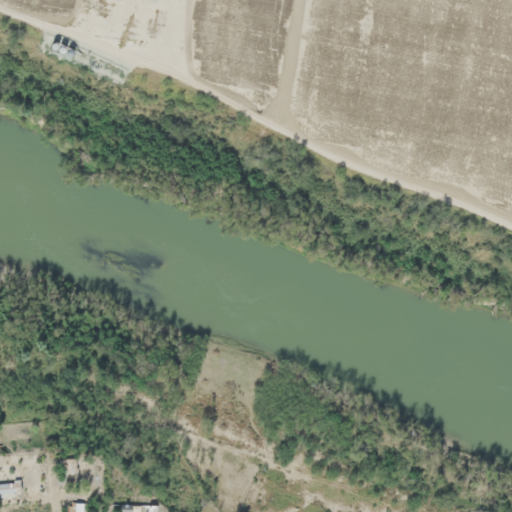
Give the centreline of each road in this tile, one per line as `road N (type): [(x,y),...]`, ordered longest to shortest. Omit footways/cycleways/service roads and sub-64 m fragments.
road 1 (track): [(511,225),(0,7)]
road 2 (track): [(302,0),(272,126)]
